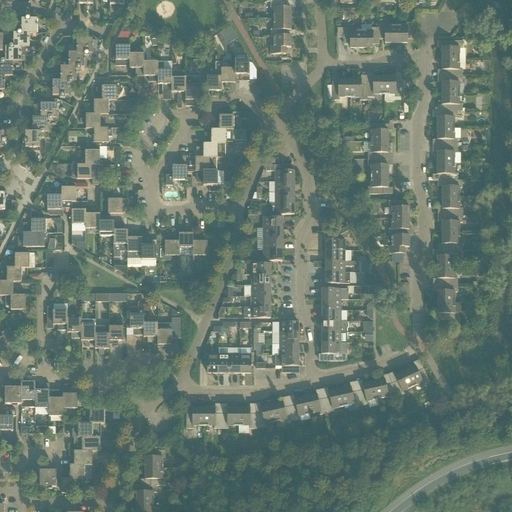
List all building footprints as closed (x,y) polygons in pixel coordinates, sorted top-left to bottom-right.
[(285,8),(285,2),(281,2),(270,2),(270,3),(270,10),(273,10),(273,20),(291,20),(291,8),(285,8)] [(30,19),(30,17),(25,17),(25,19),(22,19),(19,19),(19,24),(21,24),(21,31),(21,34),(29,34),(37,34),(37,19),(30,19)] [(291,31),(291,20),(273,20),(273,30),(270,30),(270,38),(273,38),(273,37),(285,37),(285,31),(291,31)] [(120,33),(130,33),(130,25),(125,23),(120,33)] [(386,26),(385,23),(378,24),(378,28),(379,28),(379,38),(384,39),(384,44),(396,44),(396,26),(386,26)] [(413,38),(413,23),(406,23),(406,26),(396,26),(396,44),(407,44),(407,38),(413,38)] [(223,38),(233,32),(231,27),(220,33),(223,38)] [(379,43),(379,38),(379,28),(378,28),(371,29),(371,32),(361,32),(361,49),(372,49),(372,43),(379,43)] [(361,49),(361,32),(351,32),(351,29),(343,29),(343,44),(350,44),(350,49),(361,49)] [(21,34),(21,31),(17,31),(17,33),(14,33),(14,32),(11,32),(11,38),(13,38),(13,45),(13,48),(21,48),(26,48),(29,48),(29,34),(21,34)] [(270,55),(285,55),(285,48),(291,48),(291,37),(285,37),(273,37),(273,38),(273,47),(270,47),(270,55)] [(97,55),(97,43),(92,40),(92,39),(76,39),(76,53),(76,54),(84,53),(84,56),(89,56),(89,54),(92,54),(92,55),(97,55)] [(462,49),(462,42),(447,42),(447,48),(442,48),(442,60),(459,60),(459,49),(462,49)] [(2,47),(2,52),(5,52),(5,60),(5,62),(12,62),(21,62),(26,62),(26,48),(21,48),(13,48),(13,45),(9,45),(9,47),(6,47),(2,47)] [(129,54),(130,54),(130,46),(115,46),(115,54),(113,54),(113,61),(115,61),(115,67),(126,67),(126,61),(129,61),(129,54)] [(76,54),(76,53),(68,53),(68,67),(68,68),(76,68),(76,70),(81,70),(81,68),(84,68),(84,69),(87,69),(87,63),(84,63),(84,56),(84,53),(76,54)] [(144,54),(130,54),(129,54),(129,61),(129,69),(135,69),(135,75),(135,77),(139,77),(139,76),(139,74),(143,74),(143,69),(143,63),(144,63),(144,54)] [(12,62),(5,62),(5,60),(0,60),(0,62),(0,76),(4,76),(4,77),(12,77),(12,62)] [(461,77),(462,70),(459,70),(459,60),(442,60),(442,71),(447,71),(447,77),(461,77)] [(234,63),(234,69),(235,69),(235,76),(239,76),(239,78),(239,82),(249,82),(249,76),(249,61),(241,61),(234,61),(234,63)] [(158,63),(144,63),(143,63),(143,69),(143,74),(143,77),(148,77),(148,83),(153,83),(153,81),(157,81),(157,77),(157,76),(157,69),(158,69),(158,63)] [(172,63),(158,63),(158,69),(157,69),(157,76),(157,77),(157,81),(157,85),(162,85),(162,91),(167,91),(168,90),(171,90),(171,85),(171,78),(172,78),(172,72),(172,65),(172,63)] [(220,77),(221,63),(215,63),(215,77),(207,77),(207,92),(211,92),(211,97),(215,97),(215,92),(221,92),(221,84),(221,77),(220,77)] [(234,69),(234,63),(221,63),(220,77),(221,77),(221,84),(225,84),(225,89),(229,89),(229,84),(235,84),(235,76),(235,69),(234,69)] [(68,68),(68,67),(60,67),(60,75),(53,75),(53,81),(60,81),(60,82),(68,82),(68,84),(72,84),(73,84),(73,82),(76,82),(76,83),(79,83),(79,77),(76,77),(76,70),(76,68),(68,68)] [(185,93),(185,86),(186,86),(186,77),(186,72),(172,72),(172,78),(171,78),(171,85),(171,90),(171,93),(177,93),(177,99),(181,99),(181,93),(185,93)] [(185,101),(185,107),(195,107),(195,101),(200,101),(200,91),(200,86),(200,77),(186,77),(186,86),(185,86),(185,93),(185,101)] [(461,84),(461,77),(447,77),(447,83),(442,83),(442,94),(458,94),(458,84),(461,84)] [(384,95),(384,78),(373,78),(373,83),(366,83),(366,86),(366,98),(367,98),(374,98),(374,95),(384,95)] [(395,83),(395,78),(384,78),(384,95),(394,95),(394,98),(402,98),(402,83),(395,83)] [(70,97),(70,95),(72,95),(72,84),(68,84),(68,82),(60,82),(60,81),(53,81),(52,81),(52,96),(60,96),(60,98),(65,98),(65,96),(68,96),(68,97),(70,97)] [(349,98),(349,81),(338,81),(338,86),(331,86),(331,101),(339,101),(339,98),(349,98)] [(361,86),(361,81),(349,81),(349,98),(359,98),(359,101),(367,101),(367,98),(366,98),(366,86),(361,86)] [(116,89),(116,87),(115,87),(104,87),(101,87),(102,91),(96,91),(96,96),(102,96),(102,101),(108,101),(108,102),(116,102),(116,95),(119,95),(119,89),(116,89)] [(442,94),(442,106),(447,106),(447,111),(456,111),(456,112),(457,112),(461,112),(462,112),(462,105),(461,105),(458,104),(458,94),(442,94)] [(102,101),(94,101),(94,105),(88,105),(88,110),(94,110),(94,115),(100,115),(106,115),(108,115),(108,102),(108,101),(102,101)] [(56,114),(56,104),(40,104),(40,118),(48,118),(48,121),(52,121),(52,119),(56,119),(59,119),(59,114),(56,114)] [(437,118),(437,129),(453,129),(453,119),(456,119),(457,119),(457,112),(456,112),(456,111),(447,111),(442,111),(442,118),(437,118)] [(80,119),(80,124),(86,124),(86,129),(94,129),(100,129),(100,115),(94,115),(86,115),(86,119),(80,119)] [(233,131),(233,116),(219,116),(219,120),(213,120),(213,130),(219,130),(225,130),(225,131),(233,131)] [(40,118),(32,118),(32,133),(39,133),(39,135),(44,135),(44,133),(48,133),(51,133),(51,128),(48,128),(48,121),(48,118),(40,118)] [(388,143),(388,131),(382,131),(382,125),(372,125),(367,125),(367,133),(370,132),(370,143),(388,143)] [(92,143),(92,148),(100,148),(106,148),(106,144),(108,144),(108,137),(111,137),(111,131),(108,131),(108,129),(106,129),(100,129),(94,129),(94,133),(94,138),(94,143),(92,143)] [(453,139),(453,129),(437,129),(437,141),(442,141),(442,147),(456,147),(456,139),(453,139)] [(204,134),(204,144),(211,144),(217,144),(217,145),(224,145),(225,145),(225,143),(232,143),(232,131),(225,131),(225,130),(219,130),(213,130),(211,130),(211,134),(204,134)] [(246,130),(246,139),(254,139),(257,130),(246,130)] [(40,148),(39,135),(39,133),(32,133),(25,133),(25,140),(22,140),(22,145),(25,145),(25,149),(27,149),(27,151),(34,151),(34,152),(40,152),(40,148)] [(388,154),(388,143),(370,143),(370,153),(367,153),(367,160),(382,160),(382,154),(388,154)] [(196,148),(196,158),(203,158),(209,158),(209,159),(216,159),(217,159),(224,159),(224,145),(217,145),(217,144),(211,144),(204,144),(203,144),(203,148),(197,148),(196,148)] [(247,156),(251,145),(242,145),(242,156),(247,156)] [(437,164),(453,164),(453,154),(456,154),(456,147),(442,147),(442,153),(437,153),(437,164)] [(78,165),(78,166),(97,166),(100,166),(105,166),(105,160),(100,160),(100,151),(100,148),(92,148),(85,148),(85,151),(85,152),(78,152),(78,165)] [(189,162),(189,167),(195,167),(195,173),(197,173),(203,173),(203,172),(209,172),(216,172),(216,159),(209,159),(209,158),(203,158),(196,158),(195,158),(195,162),(189,162)] [(388,177),(388,166),(382,166),(382,160),(367,160),(367,167),(370,167),(370,177),(388,177)] [(187,182),(187,175),(187,167),(182,167),(182,161),(172,161),(172,176),(166,176),(166,186),(173,186),(173,181),(185,181),(185,182),(187,182)] [(453,174),(453,164),(437,164),(437,175),(442,175),(442,182),(447,182),(447,188),(459,188),(459,189),(462,189),(461,181),(456,181),(456,174),(453,174)] [(78,166),(78,165),(71,165),(71,173),(72,173),(70,178),(77,180),(91,180),(91,186),(97,186),(101,183),(100,182),(100,183),(97,179),(97,166),(78,166)] [(282,172),(282,166),(265,166),(265,172),(275,172),(275,183),(294,183),(294,172),(282,172)] [(197,178),(197,182),(203,182),(203,186),(209,186),(209,192),(221,192),(221,187),(221,186),(217,186),(217,172),(216,172),(209,172),(203,172),(203,173),(197,173),(197,178)] [(388,189),(388,177),(370,177),(370,188),(367,188),(367,195),(382,195),(382,189),(388,189)] [(47,196),(47,214),(50,216),(57,216),(57,211),(62,211),(62,208),(65,208),(65,209),(72,209),(72,206),(72,203),(75,203),(76,188),(76,184),(73,184),(67,182),(61,182),(61,190),(51,190),(51,196),(47,196)] [(275,194),(294,194),(294,183),(275,183),(275,194)] [(459,199),(459,189),(459,188),(447,188),(442,188),(442,199),(459,199)] [(275,204),(294,204),(294,194),(275,194),(275,204)] [(39,207),(42,200),(37,197),(33,205),(39,207)] [(459,209),(459,199),(442,199),(442,210),(447,210),(447,216),(462,216),(462,209),(459,209)] [(122,200),(108,200),(108,215),(122,215),(122,208),(128,208),(128,204),(128,200),(122,200)] [(384,209),(384,215),(391,215),(391,219),(409,219),(409,208),(403,208),(403,202),(388,202),(388,209),(384,209)] [(270,216),(294,216),(294,204),(275,204),(270,204),(270,216)] [(82,211),(80,205),(72,206),(72,209),(72,211),(71,211),(71,225),(85,225),(86,225),(86,215),(86,211),(82,211)] [(96,214),(96,209),(91,209),(91,215),(86,215),(86,225),(85,225),(85,229),(99,229),(99,222),(100,222),(100,214),(96,214)] [(23,224),(23,233),(25,233),(31,233),(31,234),(38,234),(43,234),(44,234),(45,234),(45,230),(45,220),(45,217),(31,210),(31,220),(31,224),(25,224),(23,224)] [(442,234),(459,234),(459,223),(462,223),(462,216),(447,216),(447,222),(442,222),(442,234)] [(110,222),(110,217),(105,217),(105,223),(100,222),(99,222),(99,229),(99,237),(113,237),(113,230),(114,230),(114,225),(114,222),(110,222)] [(263,229),(282,229),(282,218),(263,218),(263,229)] [(409,231),(409,219),(391,219),(391,230),(388,229),(388,237),(403,237),(403,236),(403,231),(409,231)] [(124,230),(124,225),(114,225),(114,230),(113,230),(113,237),(113,258),(119,258),(119,252),(127,252),(127,245),(127,238),(128,238),(128,231),(124,230)] [(179,234),(178,242),(179,242),(179,249),(179,257),(192,257),(192,249),(193,249),(193,242),(193,236),(193,234),(189,234),(189,229),(184,229),(184,234),(179,234)] [(263,240),(282,240),(282,229),(263,229),(263,240)] [(17,242),(17,248),(23,248),(33,248),(38,248),(44,248),(44,242),(44,234),(43,234),(38,234),(31,234),(31,233),(25,233),(23,233),(23,238),(17,238),(17,242)] [(138,238),(138,233),(133,233),(133,238),(128,238),(127,238),(127,245),(127,259),(141,260),(141,253),(141,246),(142,246),(142,241),(142,239),(138,238)] [(459,244),(459,234),(442,234),(442,245),(447,245),(447,251),(457,251),(462,251),(462,244),(459,244)] [(206,242),(206,240),(205,239),(203,239),(203,236),(193,236),(193,242),(193,249),(192,249),(192,257),(193,257),(193,261),(214,261),(214,256),(215,256),(215,248),(207,248),(207,242),(206,242)] [(384,237),(384,247),(388,247),(388,254),(403,254),(404,248),(409,248),(409,236),(403,236),(403,237),(388,237),(384,237)] [(165,248),(160,248),(160,261),(165,261),(170,261),(170,257),(179,257),(179,249),(179,242),(178,242),(175,242),(175,237),(165,237),(165,247),(165,248)] [(263,251),(282,251),(282,240),(263,240),(263,251)] [(141,260),(141,261),(156,261),(160,261),(160,248),(156,248),(156,246),(151,246),(151,241),(142,241),(142,246),(141,246),(141,253),(141,260)] [(345,252),(345,241),(325,241),(325,252),(345,252)] [(85,243),(76,243),(76,248),(84,252),(85,243)] [(263,262),(272,262),(282,262),(282,251),(263,251),(263,262)] [(454,269),(454,258),(457,258),(457,251),(447,251),(442,251),(442,257),(437,257),(437,268),(454,269)] [(325,252),(325,263),(345,263),(351,263),(351,252),(345,252),(325,252)] [(9,267),(9,268),(14,268),(21,268),(21,269),(29,269),(29,254),(24,254),(14,254),(14,258),(9,258),(9,263),(9,267)] [(354,263),(345,263),(325,263),(325,273),(345,273),(345,267),(354,267),(354,263)] [(251,276),(270,276),(270,264),(251,265),(251,276)] [(14,268),(9,268),(6,268),(6,272),(1,272),(1,277),(6,277),(6,282),(12,282),(12,283),(21,283),(21,269),(21,268),(14,268)] [(454,279),(454,269),(437,268),(437,280),(442,280),(442,286),(457,286),(457,279),(454,279)] [(345,273),(325,273),(325,285),(349,285),(349,273),(345,273)] [(193,283),(208,283),(209,277),(209,274),(193,274),(193,277),(193,279),(193,283)] [(251,286),(270,286),(270,276),(251,276),(251,286)] [(6,282),(0,282),(0,296),(10,297),(10,296),(12,296),(12,283),(12,282),(6,282)] [(244,286),(244,297),(251,297),(270,297),(270,286),(251,286),(244,286)] [(454,303),(454,293),(457,293),(457,286),(442,286),(442,292),(437,292),(437,303),(454,303)] [(321,290),(321,301),(341,301),(348,301),(348,294),(348,290),(341,290),(331,290),(321,290)] [(25,311),(25,296),(12,296),(10,296),(10,297),(10,302),(5,302),(5,307),(10,307),(10,311),(25,311)] [(251,308),(270,308),(270,297),(251,297),(251,308)] [(321,312),(341,312),(341,301),(321,301),(321,312)] [(129,323),(126,323),(126,330),(129,330),(133,330),(133,335),(138,335),(138,330),(143,330),(143,323),(144,323),(143,315),(144,303),(138,303),(138,308),(129,308),(129,315),(129,321),(129,323)] [(454,313),(454,303),(437,303),(437,314),(442,314),(442,321),(457,321),(457,313),(454,313)] [(67,331),(67,326),(67,319),(67,311),(53,311),(53,308),(47,308),(47,320),(53,320),(53,326),(57,326),(57,331),(67,331)] [(244,319),(251,319),(270,319),(270,308),(251,308),(244,308),(244,319)] [(172,312),(172,319),(180,319),(180,314),(177,312),(175,311),(172,310),(172,312)] [(321,312),(321,322),(341,322),(346,322),(346,312),(341,312),(321,312)] [(81,339),(81,334),(81,327),(81,320),(81,319),(67,319),(67,326),(67,331),(67,334),(71,334),(71,339),(81,339)] [(157,338),(157,346),(172,346),(172,339),(180,339),(180,319),(172,319),(172,325),(157,324),(158,331),(157,331),(157,338)] [(95,342),(95,335),(95,327),(95,320),(81,320),(81,327),(81,334),(81,339),(81,342),(85,342),(85,347),(89,347),(89,342),(94,342),(95,342)] [(109,342),(113,342),(113,347),(117,347),(117,342),(123,342),(123,321),(109,321),(109,327),(109,335),(109,342)] [(321,333),(341,333),(346,333),(346,329),(347,328),(347,324),(346,323),(346,322),(341,322),(321,322),(321,333)] [(157,338),(157,331),(158,331),(157,324),(157,323),(144,323),(143,323),(143,330),(143,338),(147,338),(147,343),(152,343),(152,338),(157,338)] [(223,327),(218,327),(218,333),(229,333),(229,328),(229,323),(223,323),(223,327)] [(272,323),(272,334),(279,334),(298,334),(298,323),(279,323),(277,323),(272,323)] [(94,342),(94,350),(99,350),(99,355),(103,355),(103,350),(109,350),(109,342),(109,335),(109,327),(95,327),(95,335),(95,342),(94,342)] [(10,329),(2,334),(6,341),(14,336),(10,329)] [(321,333),(321,344),(341,344),(346,344),(346,333),(341,333),(321,333)] [(364,343),(372,343),(372,333),(366,333),(364,333),(364,343)] [(272,334),(272,345),(279,345),(298,345),(298,334),(279,334),(272,334)] [(329,362),(343,362),(347,361),(347,344),(346,344),(341,344),(321,344),(321,355),(329,355),(329,362)] [(272,345),(272,356),(275,356),(279,356),(298,356),(298,345),(279,345),(272,345)] [(251,355),(251,349),(240,349),(240,355),(240,374),(251,374),(251,362),(254,362),(254,353),(251,353),(251,355)] [(207,374),(218,374),(218,355),(207,355),(207,374)] [(218,374),(229,374),(229,355),(218,355),(218,374)] [(229,374),(240,374),(240,355),(229,355),(229,374)] [(290,374),(290,367),(298,367),(298,356),(279,356),(275,356),(275,367),(281,367),(281,374),(290,374)] [(417,372),(415,367),(405,372),(412,388),(421,383),(423,386),(430,383),(423,369),(417,372)] [(396,398),(405,395),(403,392),(412,388),(405,372),(395,377),(397,382),(391,384),(396,398)] [(385,386),(384,380),(373,383),(377,400),(387,398),(388,400),(396,398),(391,384),(385,386)] [(35,391),(35,383),(27,383),(27,381),(21,381),(21,389),(21,401),(35,401),(35,391)] [(361,406),(368,405),(367,402),(377,400),(373,383),(362,385),(363,391),(357,392),(361,406)] [(35,401),(35,409),(35,415),(49,415),(49,409),(49,395),(49,389),(49,384),(43,384),(43,389),(43,391),(35,391),(35,401)] [(431,398),(438,394),(434,387),(427,390),(431,398)] [(351,393),(350,388),(339,390),(343,407),(353,405),(354,408),(361,406),(357,392),(351,393)] [(21,389),(5,389),(5,405),(21,405),(21,401),(21,389)] [(77,396),(77,395),(73,395),(73,389),(63,389),(63,391),(62,399),(63,399),(63,409),(77,409),(77,407),(77,396)] [(327,414),(334,412),(333,410),(343,407),(339,390),(328,393),(329,398),(323,400),(327,414)] [(62,399),(63,391),(55,391),(55,395),(49,395),(49,409),(49,415),(49,417),(63,417),(63,409),(63,399),(62,399)] [(318,401),(316,396),(305,398),(309,415),(319,413),(320,416),(327,414),(323,400),(318,401)] [(293,422),(300,420),(299,417),(309,415),(305,398),(294,401),(295,406),(289,407),(293,422)] [(284,408),(282,403),(271,406),(275,423),(285,420),(286,423),(293,422),(289,407),(284,408)] [(257,430),(266,428),(265,425),(275,423),(271,406),(260,408),(262,413),(256,415),(257,430)] [(203,427),(203,409),(192,409),(192,415),(186,415),(185,430),(193,430),(193,427),(203,427)] [(215,415),(215,409),(203,409),(203,427),(213,427),(213,430),(221,430),(221,415),(215,415)] [(238,427),(238,409),(227,409),(227,415),(221,415),(221,430),(228,430),(228,427),(238,427)] [(257,430),(256,415),(249,415),(249,409),(238,409),(238,427),(248,427),(248,430),(257,430)] [(104,424),(104,410),(90,410),(89,414),(84,414),(84,418),(89,418),(89,424),(96,424),(101,424),(104,424)] [(0,431),(3,431),(13,431),(13,417),(16,417),(16,411),(4,411),(4,417),(0,416),(0,431)] [(72,430),(72,438),(77,438),(96,438),(100,438),(101,438),(101,435),(101,424),(96,424),(89,424),(77,424),(78,430),(72,430)] [(100,452),(100,438),(96,438),(77,438),(77,443),(73,444),(73,452),(92,452),(98,452),(100,452)] [(145,469),(162,469),(162,459),(165,459),(165,451),(150,451),(150,458),(145,458),(145,469)] [(73,452),(68,452),(68,456),(70,457),(73,457),(73,460),(69,460),(69,466),(84,466),(92,466),(92,461),(94,461),(96,460),(98,457),(98,456),(98,452),(92,452),(73,452)] [(63,479),(63,480),(76,480),(82,480),(84,480),(91,480),(91,466),(84,466),(69,466),(69,470),(63,470),(63,479)] [(162,479),(162,469),(145,469),(145,480),(150,480),(150,486),(156,486),(156,487),(165,487),(165,479),(162,479)] [(56,488),(56,484),(56,472),(39,471),(39,488),(56,488)] [(82,494),(82,480),(76,480),(63,480),(63,479),(61,479),(61,484),(56,484),(56,488),(61,488),(61,494),(82,494)] [(156,494),(156,487),(156,486),(150,486),(141,486),(141,492),(136,492),(136,504),(153,504),(153,494),(156,494)]
